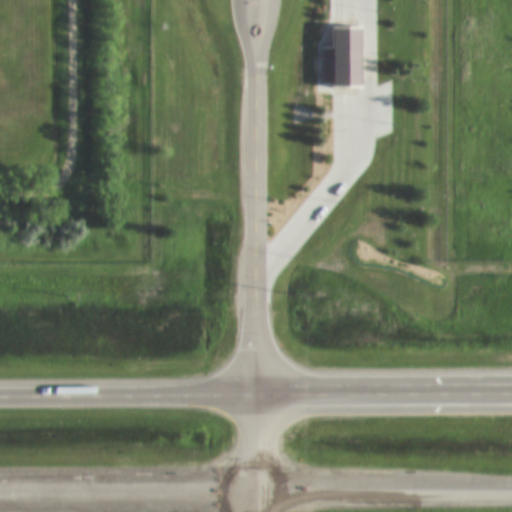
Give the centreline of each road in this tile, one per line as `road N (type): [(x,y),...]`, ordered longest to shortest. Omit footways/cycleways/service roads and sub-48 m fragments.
road 1 (trunk): [(0,485),(511,482)]
road 2 (trunk): [(511,387),(0,388)]
road 3 (residential): [(256,68),(258,390)]
road 4 (residential): [(257,269),(325,199),(356,148),(368,118),(367,0)]
